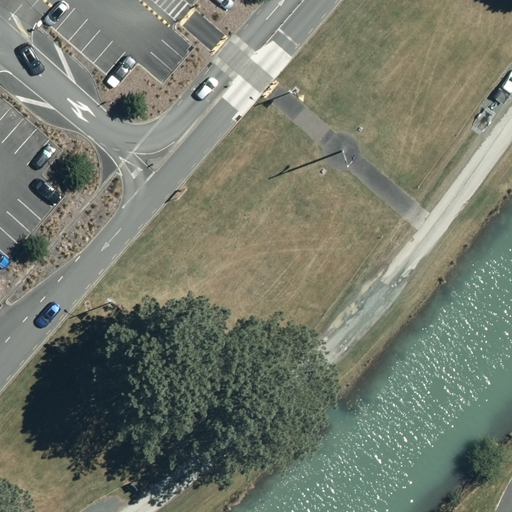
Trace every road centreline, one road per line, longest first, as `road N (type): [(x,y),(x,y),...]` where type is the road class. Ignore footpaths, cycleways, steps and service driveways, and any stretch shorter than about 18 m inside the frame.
road 1 (tertiary): [(321,0),(0,366)]
road 2 (tertiary): [(111,134),(146,139),(175,121),(284,0)]
